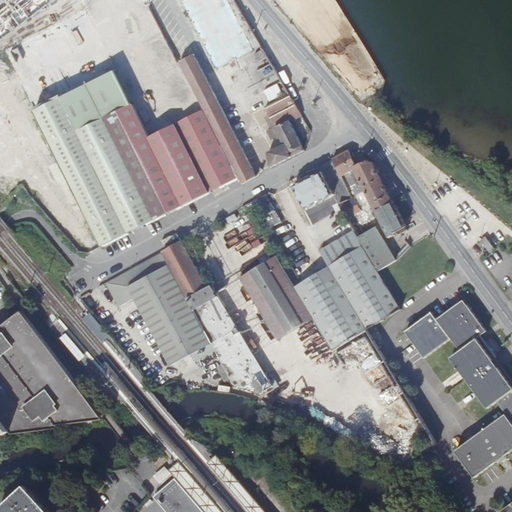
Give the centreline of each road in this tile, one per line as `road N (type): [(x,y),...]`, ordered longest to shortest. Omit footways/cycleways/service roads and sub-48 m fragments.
road 1 (secondary): [(511,324),(255,0)]
road 2 (unknown): [(179,0),(275,177)]
